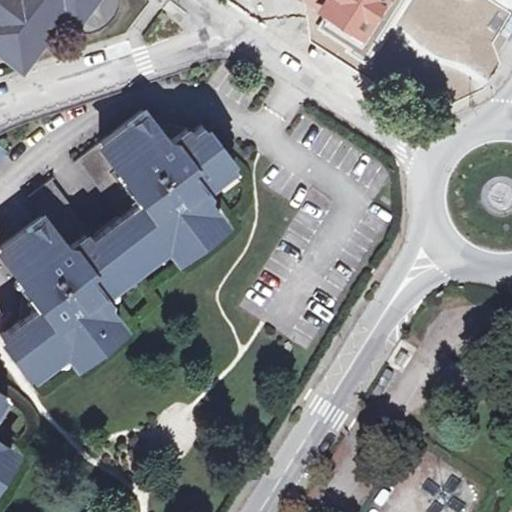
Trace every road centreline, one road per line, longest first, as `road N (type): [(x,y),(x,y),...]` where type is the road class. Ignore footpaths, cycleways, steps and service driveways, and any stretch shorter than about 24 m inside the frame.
road 1 (secondary): [(400,290),(261,511)]
road 2 (tertiary): [(230,17),(434,163)]
road 3 (residential): [(0,104),(143,64),(214,35),(230,17)]
